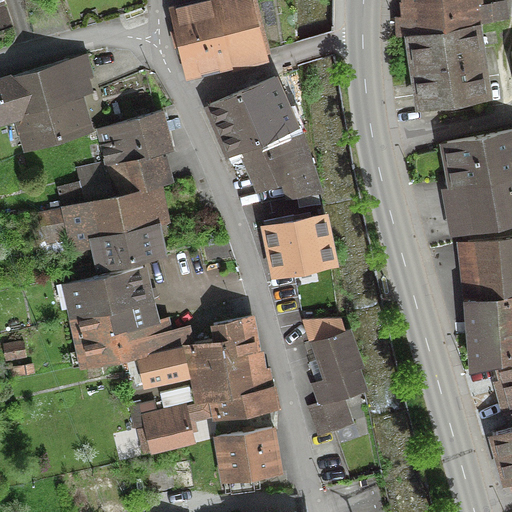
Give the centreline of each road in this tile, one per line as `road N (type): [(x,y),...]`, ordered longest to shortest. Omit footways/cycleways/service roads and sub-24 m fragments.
road 1 (secondary): [(474,511),(393,223),(362,38)]
road 2 (residential): [(182,97),(239,241),(314,511)]
road 3 (residential): [(182,97),(362,38)]
road 4 (residential): [(0,61),(156,20)]
